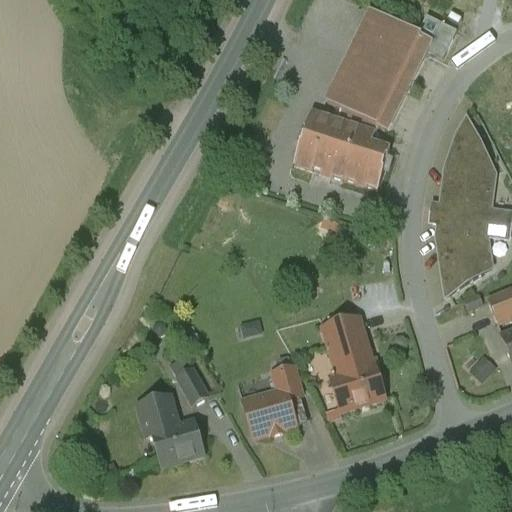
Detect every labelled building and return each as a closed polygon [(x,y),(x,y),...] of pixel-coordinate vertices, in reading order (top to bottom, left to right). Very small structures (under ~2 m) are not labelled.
[(429,43),(372,15),(327,106),(340,112),(335,125),(375,138),(377,131),(384,135),(429,43)] [(335,125),(310,117),(294,166),(320,175),(320,176),(343,184),(344,183),(378,194),(390,156),(371,150),(375,138),(335,125)] [(494,179),(466,124),(457,139),(445,173),(440,211),(433,210),(431,226),(438,227),(437,241),(445,301),(491,272),(486,240),(508,243),(511,219),(489,216),(494,179)] [(511,295),(487,305),(497,329),(511,322),(511,295)] [(359,323),(322,333),(337,381),(373,370),(359,323)] [(511,336),(501,341),(511,368),(511,336)] [(337,381),(329,384),(340,418),(385,404),(375,370),(373,370),(337,381)] [(294,372),(271,379),(277,398),(284,396),(287,405),(303,401),(294,372)] [(208,402),(192,374),(176,383),(192,411),(208,402)] [(277,398),(243,408),(254,443),(271,438),(272,441),(283,438),(282,435),(295,431),(287,405),(284,396),(277,398)] [(169,403),(138,411),(148,442),(153,441),(153,439),(178,432),(169,403)] [(178,432),(153,439),(153,441),(163,473),(181,468),(181,467),(203,460),(193,428),(178,432)]
